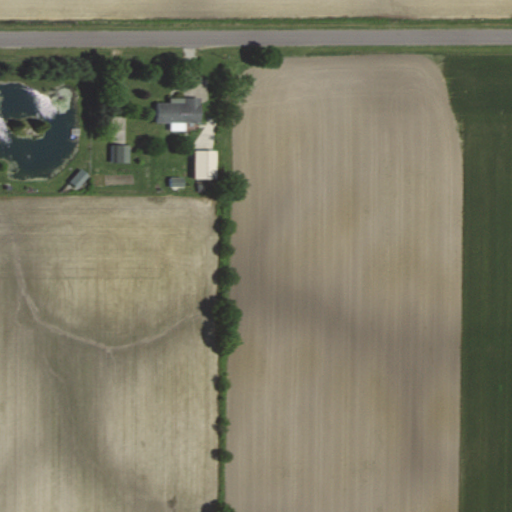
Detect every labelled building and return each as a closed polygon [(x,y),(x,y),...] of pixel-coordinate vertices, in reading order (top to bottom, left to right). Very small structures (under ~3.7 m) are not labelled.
[(155,102),(155,123),(169,123),(169,130),(184,130),(184,122),(199,123),(199,97),(168,97),(167,103),(155,102)] [(128,162),(128,145),(110,145),(110,162),(128,162)] [(214,150),(192,151),(193,179),(214,179),(214,150)] [(68,181),(76,189),(88,175),(80,168),(68,181)] [(183,177),(169,177),(169,187),(183,187),(183,177)]
